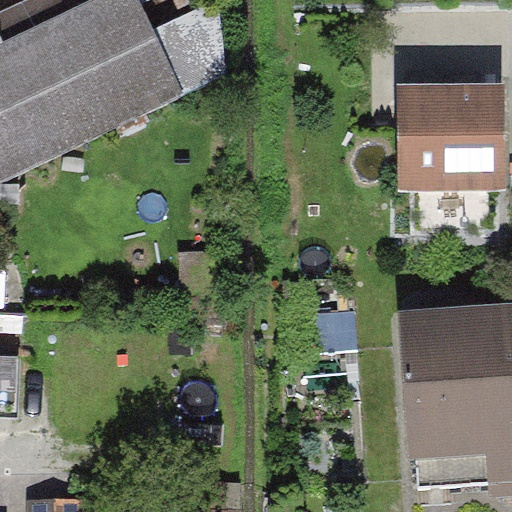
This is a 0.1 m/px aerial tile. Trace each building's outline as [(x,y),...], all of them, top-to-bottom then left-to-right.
[(0,0),(0,34),(69,0),(0,0)] [(124,0),(112,0),(0,53),(0,193),(239,78),(208,13),(145,44),(124,0)] [(511,81),(404,82),(404,190),(511,189),(511,81)] [(511,311),(405,319),(416,470),(486,465),(489,505),(511,503),(511,311)] [(247,511),(248,493),(212,493),(211,511),(247,511)]
